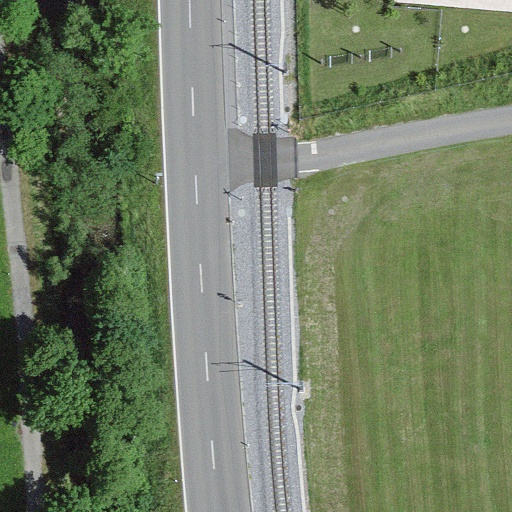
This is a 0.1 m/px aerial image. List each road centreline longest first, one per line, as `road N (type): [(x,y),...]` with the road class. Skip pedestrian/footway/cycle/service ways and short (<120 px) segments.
road 1 (secondary): [(192,0),(195,171),(221,511)]
road 2 (track): [(511,123),(195,171)]
